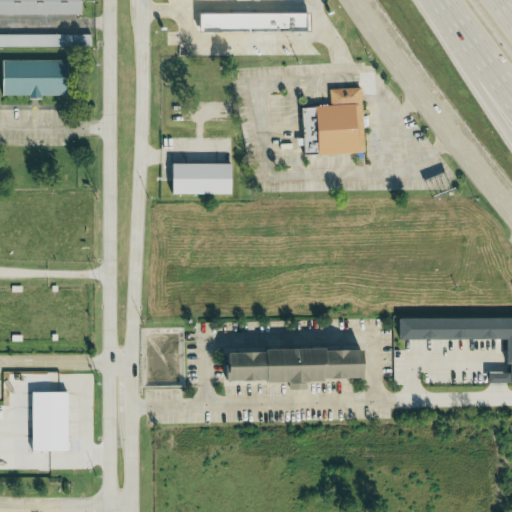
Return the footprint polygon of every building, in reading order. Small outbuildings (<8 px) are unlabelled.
[(0,0),(80,0),(80,14),(0,14),(0,0)] [(199,15),(308,14),(308,32),(199,32),(199,15)] [(0,35),(89,35),(89,48),(0,48),(0,35)] [(62,62),(0,60),(0,96),(61,98),(62,62)] [(300,109),(330,107),(329,90),(360,88),(365,152),(303,156),(300,109)] [(173,164),(230,165),(230,195),(172,194),(173,164)] [(502,338),(502,373),(483,373),(483,382),(511,381),(511,317),(394,318),(394,339),(502,338)] [(217,350),(217,380),(353,379),(353,348),(217,350)] [(30,390),(29,451),(69,451),(69,442),(67,442),(68,391),(30,390)]
